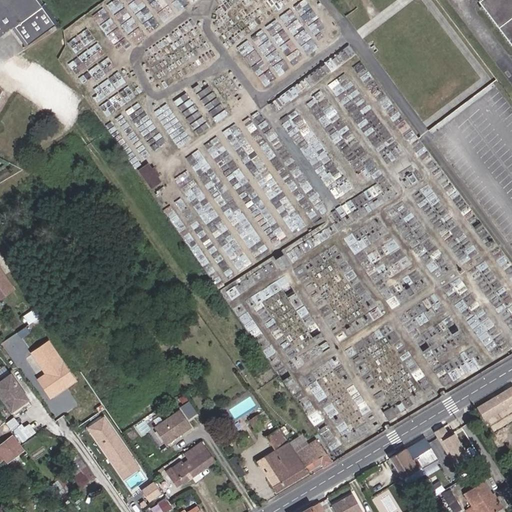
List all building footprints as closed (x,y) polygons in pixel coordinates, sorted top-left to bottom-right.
[(30,43),(57,23),(43,5),(39,0),(0,0),(0,37),(16,25),(30,43)] [(511,44),(511,0),(482,0),(480,2),(511,44)] [(0,106),(9,90),(0,86),(0,106)] [(150,162),(138,169),(150,188),(161,180),(150,162)] [(0,300),(16,290),(3,269),(1,270),(0,268),(0,300)] [(51,343),(34,354),(48,375),(40,380),(51,397),(62,390),(62,387),(65,385),(64,383),(73,377),(51,343)] [(0,381),(11,374),(9,371),(0,377),(0,381)] [(29,401),(11,374),(0,381),(0,393),(16,416),(23,411),(20,407),(29,401)] [(62,390),(75,380),(73,377),(64,383),(65,385),(62,387),(62,390)] [(511,402),(511,401),(511,400),(511,387),(478,407),(486,420),(488,418),(497,413),(507,407),(511,403),(511,402)] [(188,419),(197,412),(189,400),(180,406),(188,419)] [(23,411),(32,404),(29,401),(20,407),(23,411)] [(192,428),(181,411),(156,427),(167,444),(192,428)] [(386,411),(377,416),(381,424),(390,420),(386,411)] [(497,413),(488,418),(491,423),(500,418),(497,413)] [(88,425),(123,479),(141,467),(106,414),(88,425)] [(265,425),(258,416),(252,420),(258,430),(265,425)] [(29,421),(15,430),(21,441),(36,432),(29,421)] [(437,429),(453,466),(476,456),(464,426),(452,431),(449,424),(437,429)] [(308,472),(296,453),(288,442),(285,438),(282,433),(279,429),(266,437),(276,451),(257,463),(276,491),(308,472)] [(285,438),(291,434),(288,429),(282,433),(285,438)] [(285,438),(288,442),(295,437),(292,433),(291,434),(285,438)] [(7,463),(23,450),(13,435),(0,445),(0,454),(4,459),(7,463)] [(407,449),(390,459),(403,479),(418,468),(412,459),(431,447),(426,439),(407,450),(407,449)] [(324,468),(331,463),(318,442),(312,446),(311,443),(296,453),(308,472),(321,464),(324,468)] [(183,482),(183,483),(214,461),(201,443),(192,450),(195,455),(183,464),(181,461),(166,472),(177,487),(183,482)] [(94,476),(76,450),(72,453),(73,456),(71,457),(69,453),(63,458),(74,477),(81,472),(87,481),(94,476)] [(81,472),(74,477),(73,478),(79,486),(87,481),(81,472)] [(60,480),(66,488),(72,484),(66,476),(60,480)] [(149,501),(162,491),(154,480),(141,489),(149,501)] [(502,510),(492,495),(484,482),(465,494),(474,509),(469,511),(498,511),(500,511),(502,510)] [(72,484),(66,488),(61,491),(67,499),(77,491),(72,484)] [(451,488),(442,493),(453,511),(456,511),(463,508),(451,488)] [(351,493),(331,505),(335,511),(359,511),(362,511),(351,493)] [(495,494),(492,495),(502,510),(504,508),(495,494)] [(172,503),(170,505),(168,506),(171,511),(172,511),(177,509),(172,503)] [(324,511),(319,503),(303,511),(324,511)]
